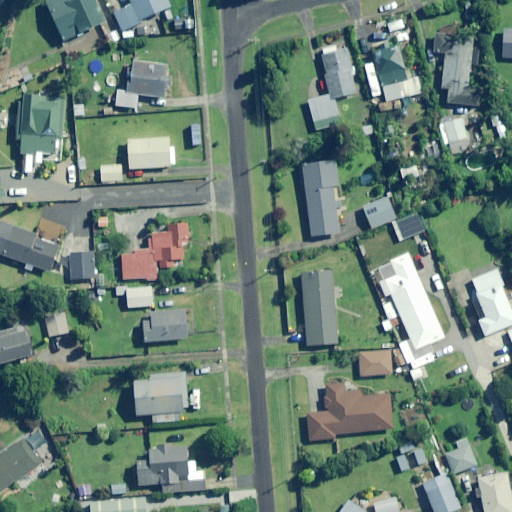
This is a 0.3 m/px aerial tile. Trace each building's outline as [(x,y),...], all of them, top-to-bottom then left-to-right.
[(103,23),(92,0),(71,0),(68,1),(67,0),(48,0),(45,1),(64,41),(103,23)] [(129,0),(132,5),(113,13),(121,32),(140,24),(139,21),(170,7),(167,0),(129,0)] [(162,34),(159,20),(143,24),(147,37),(162,34)] [(511,30),(502,30),(501,58),(511,58),(511,30)] [(474,38),(434,34),(432,52),(446,54),(442,89),(448,90),(447,103),(477,107),(479,88),(468,87),(474,38)] [(322,48),(324,55),(321,56),(330,96),(308,101),(315,131),(340,125),(334,99),(358,93),(348,50),(339,52),(337,45),(322,48)] [(407,81),(397,46),(372,53),(381,88),(407,81)] [(166,66),(129,63),(126,91),(116,91),(115,106),(137,108),(138,96),(163,98),(166,66)] [(67,98),(28,93),(23,132),(61,137),(67,98)] [(509,138),(504,123),(501,115),(490,118),(493,127),(495,126),(500,141),(509,138)] [(449,145),(453,155),(471,148),(461,118),(440,126),(446,146),(449,145)] [(200,126),(190,126),(191,146),(201,145),(200,126)] [(56,138),(22,135),(20,154),(24,155),(22,172),(34,174),(35,163),(42,164),(43,152),(55,153),(56,138)] [(175,167),(173,138),(127,141),(129,169),(175,167)] [(336,188),(333,162),(300,166),(309,237),(337,234),(331,188),(336,188)] [(123,182),(122,166),(100,167),(100,183),(123,182)] [(424,178),(423,166),(401,168),(402,180),(424,178)] [(395,220),(386,198),(362,207),(371,229),(395,220)] [(423,232),(416,214),(394,222),(402,241),(423,232)] [(58,243),(55,242),(57,238),(42,233),(41,237),(0,222),(0,255),(26,265),(25,268),(33,271),(34,268),(47,272),(58,243)] [(181,260),(181,245),(186,245),(186,237),(186,224),(170,224),(171,234),(150,234),(150,253),(121,253),(122,280),(157,280),(157,268),(173,268),(173,260),(181,260)] [(350,248),(353,261),(365,258),(362,245),(350,248)] [(93,279),(92,253),(69,255),(70,280),(93,279)] [(375,289),(381,286),(385,297),(390,294),(415,351),(444,338),(407,254),(390,262),(373,269),(375,275),(370,277),(375,289)] [(509,304),(494,265),(469,274),(486,318),(478,322),(484,336),(511,325),(511,305),(511,304),(509,304)] [(336,344),(331,272),(300,275),(305,347),(336,344)] [(153,306),(151,288),(126,290),(128,308),(153,306)] [(186,339),(183,310),(149,313),(150,322),(143,322),(144,343),(186,339)] [(63,313),(44,318),(49,338),(68,333),(63,313)] [(378,321),(382,333),(394,329),(390,318),(378,321)] [(0,364),(31,356),(23,326),(0,332),(0,364)] [(415,360),(406,341),(398,345),(407,364),(415,360)] [(392,375),(391,351),(358,353),(359,376),(392,375)] [(428,376),(421,361),(415,363),(417,368),(409,372),(414,382),(428,376)] [(179,410),(184,410),(183,404),(182,375),(147,377),(147,382),(131,383),(133,418),(149,417),(150,425),(176,423),(176,414),(180,413),(179,410)] [(343,382),(326,384),(327,394),(324,394),(326,412),(305,415),(308,442),(334,439),(334,436),(392,429),(388,395),(361,398),(360,390),(344,392),(343,382)] [(41,464),(32,454),(47,442),(36,429),(20,441),(0,457),(0,492),(14,481),(16,484),(41,464)] [(476,466),(467,438),(456,442),(459,450),(446,454),(453,474),(476,466)] [(163,494),(189,492),(209,490),(207,471),(197,472),(197,461),(191,462),(190,445),(170,446),(149,448),(150,461),(135,463),(137,487),(162,485),(163,494)] [(511,511),(511,503),(506,473),(478,479),(484,511),(511,511)] [(452,511),(459,510),(447,478),(424,486),(432,511),(452,511)] [(92,495),(89,485),(78,488),(80,497),(92,495)] [(93,511),(146,511),(145,498),(93,502),(93,511)] [(389,500),(380,500),(376,507),(376,511),(392,511),(394,511),(393,504),(389,500)] [(363,511),(347,501),(340,511),(363,511)]
